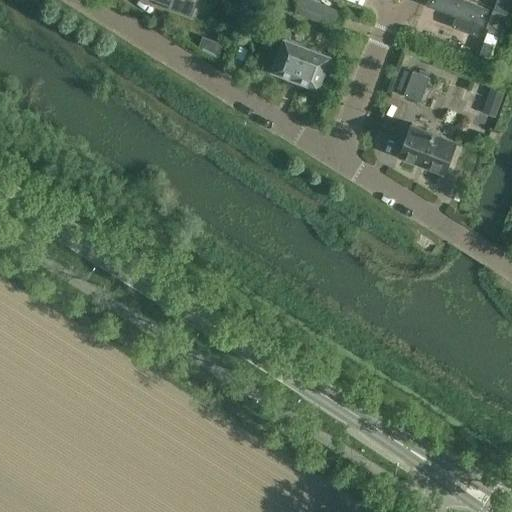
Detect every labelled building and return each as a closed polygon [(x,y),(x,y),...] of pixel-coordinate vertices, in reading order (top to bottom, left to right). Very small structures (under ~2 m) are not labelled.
[(147,0),(147,1),(168,9),(167,11),(193,21),(200,0),(147,0)] [(299,0),(295,12),(341,29),(347,14),(310,0),(299,0)] [(453,26),(478,35),(487,9),(462,0),(429,0),(428,4),(457,15),(453,26)] [(511,0),(497,0),(495,9),(507,13),(511,0)] [(493,9),(486,28),(488,29),(484,40),(495,45),(507,14),(493,9)] [(215,58),(218,60),(223,42),(220,41),(217,40),(203,34),(198,48),(215,58)] [(284,38),(285,39),(274,68),(273,67),(273,69),(274,70),(274,69),(290,75),(290,77),(301,81),(301,80),(317,86),(318,87),(319,85),(330,56),(331,54),(329,54),(287,38),(287,37),(285,37),(284,38)] [(479,54),(489,58),(494,45),(484,41),(479,54)] [(405,95),(420,100),(429,78),(414,72),(405,95)] [(468,92),(461,112),(480,119),(487,99),(485,98),(487,93),(472,88),(470,93),(468,92)] [(414,160),(430,166),(431,165),(445,171),(457,141),(442,136),(442,135),(426,129),(411,124),(400,154),(414,159),(414,160)]
